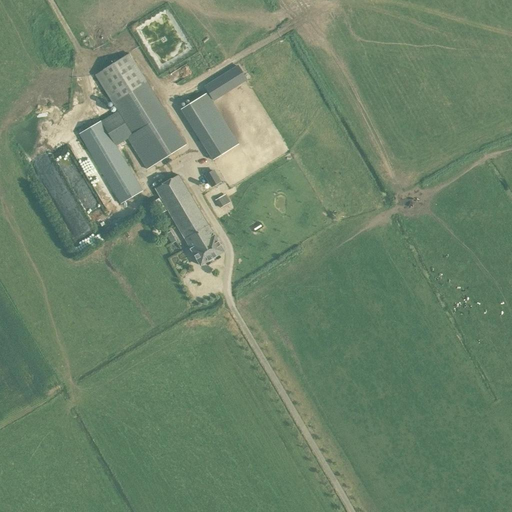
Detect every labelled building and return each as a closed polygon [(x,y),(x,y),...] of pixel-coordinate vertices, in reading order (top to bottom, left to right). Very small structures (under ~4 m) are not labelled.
[(148,83),(129,53),(95,75),(117,111),(102,120),(99,116),(76,129),(120,204),(143,190),(117,146),(128,139),(132,146),(130,147),(143,169),(185,143),(171,121),(172,120),(149,83),(148,83)] [(212,100),(248,81),(239,63),(202,82),(212,100)] [(207,93),(180,109),(212,160),(238,144),(207,93)] [(207,176),(212,185),(221,180),(215,171),(207,176)] [(214,234),(213,232),(179,174),(155,189),(190,249),(200,266),(225,252),(215,234),(214,234)] [(221,197),(216,200),(220,207),(225,204),(221,197)] [(146,223),(152,219),(148,212),(141,216),(142,218),(146,223)] [(172,244),(177,241),(171,231),(166,234),(172,244)]
